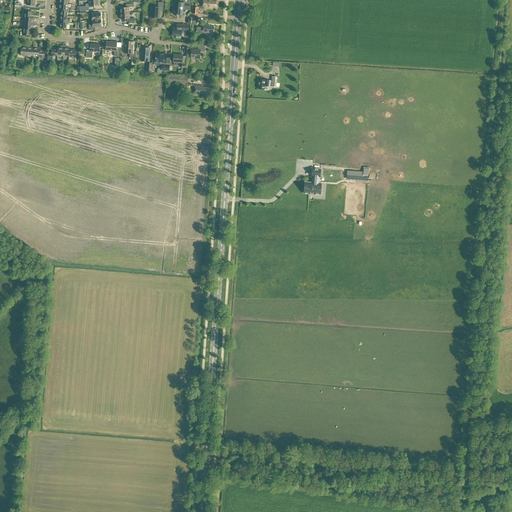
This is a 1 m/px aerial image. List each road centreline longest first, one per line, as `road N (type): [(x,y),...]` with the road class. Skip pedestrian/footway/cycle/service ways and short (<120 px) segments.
road 1 (secondary): [(201,511),(238,0)]
road 2 (track): [(504,0),(462,478)]
road 3 (track): [(462,478),(345,478),(205,463)]
